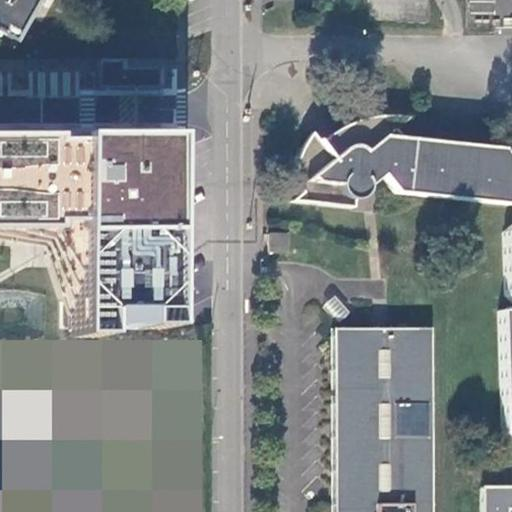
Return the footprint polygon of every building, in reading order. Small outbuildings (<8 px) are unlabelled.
[(0,0),(0,31),(3,27),(12,33),(31,0),(0,0)] [(324,152),(298,149),(292,167),(289,194),(295,191),(297,196),(288,203),(350,210),(350,202),(360,200),(367,190),(363,179),(374,171),(394,194),(511,207),(511,225),(502,234),(504,297),(511,305),(511,316),(504,310),(504,314),(497,314),(499,435),(504,436),(504,438),(511,438),(511,168),(509,168),(500,149),(401,139),(393,129),(404,119),(389,117),(366,117),(339,126),(345,135),(324,152)] [(0,141),(0,240),(50,245),(78,342),(178,329),(178,144),(0,141)] [(270,253),(288,253),(288,235),(270,235),(270,253)] [(427,511),(428,331),(330,331),(329,511),(427,511)] [(480,511),(511,511),(511,484),(482,483),(480,511)]
